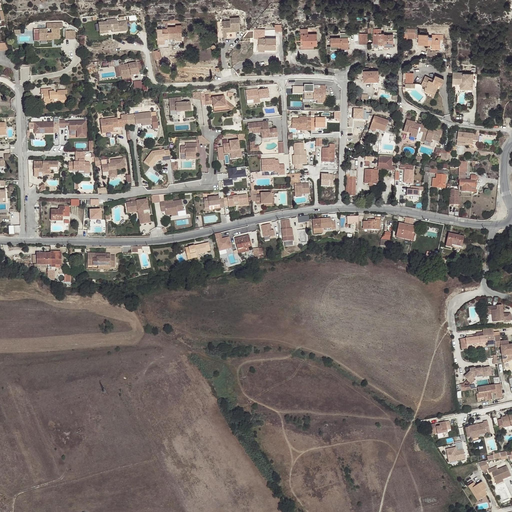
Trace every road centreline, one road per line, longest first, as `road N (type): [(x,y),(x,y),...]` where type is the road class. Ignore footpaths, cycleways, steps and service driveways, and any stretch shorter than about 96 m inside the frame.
road 1 (unclassified): [(30,242),(166,239),(316,209)]
road 2 (residential): [(211,130),(212,186),(29,194)]
road 3 (unclassified): [(400,58),(404,103),(447,122),(511,132)]
road 4 (unclassified): [(340,206),(494,225)]
road 5 (residential): [(16,89),(22,242)]
road 6 (residential): [(145,38),(153,83),(226,78)]
